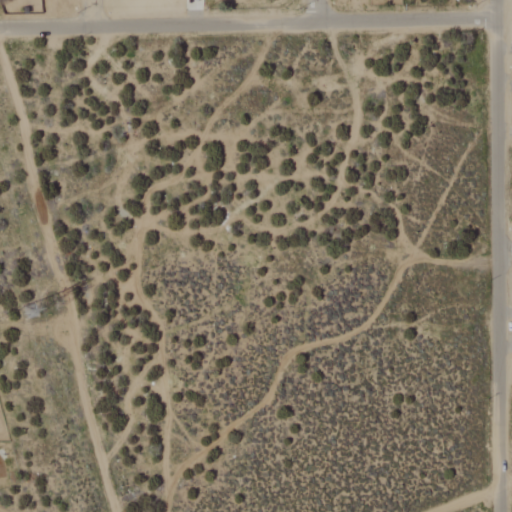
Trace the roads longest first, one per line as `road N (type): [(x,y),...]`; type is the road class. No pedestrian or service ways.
road 1 (residential): [(499,511),(499,0)]
road 2 (residential): [(0,32),(499,12)]
